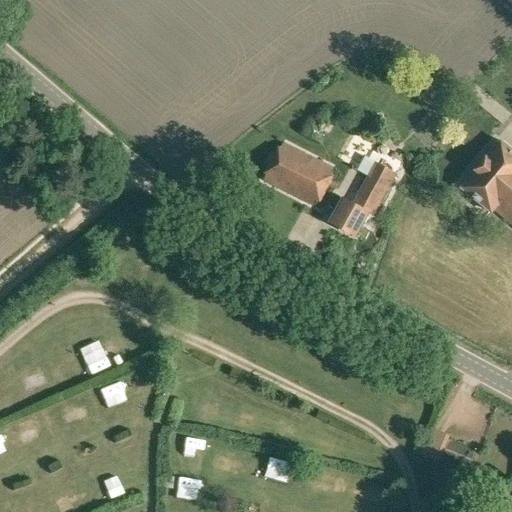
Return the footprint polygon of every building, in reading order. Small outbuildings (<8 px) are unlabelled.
[(494,209),(511,223),(511,150),(501,141),(462,188),(492,213),(494,209)] [(263,182),(313,207),(335,168),(285,142),(263,182)] [(332,224),(354,237),(366,216),(372,219),(397,173),(375,162),(375,161),(365,156),(357,171),(367,175),(351,204),(346,201),(332,224)] [(145,250),(140,259),(167,273),(171,264),(145,250)] [(102,265),(124,280),(132,268),(110,253),(102,265)] [(88,361),(94,376),(114,368),(109,353),(88,361)] [(34,402),(54,394),(49,381),(29,389),(34,402)] [(109,391),(112,401),(131,395),(128,385),(109,391)] [(75,402),(60,405),(65,427),(81,423),(75,402)] [(205,408),(202,428),(222,430),(224,411),(205,408)] [(13,424),(21,446),(40,439),(32,417),(13,424)] [(0,433),(0,457),(10,453),(1,433),(0,433)] [(278,461),(272,484),(295,490),(301,467),(278,461)] [(206,496),(207,482),(185,481),(184,495),(206,496)] [(389,508),(388,485),(370,486),(371,508),(389,508)] [(115,501),(129,496),(125,486),(111,491),(115,501)] [(85,511),(79,492),(60,498),(64,511),(85,511)]
